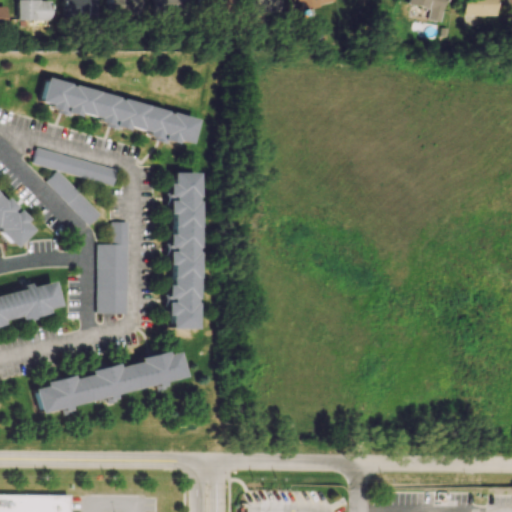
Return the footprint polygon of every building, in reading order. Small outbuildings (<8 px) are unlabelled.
[(47,20),(46,0),(13,0),(13,19),(47,20)] [(92,0),(58,0),(59,18),(93,17),(92,0)] [(106,0),(106,15),(138,16),(138,0),(106,0)] [(150,0),(151,9),(184,8),(183,0),(150,0)] [(245,0),(246,14),(276,13),(275,0),(245,0)] [(292,0),(295,10),(330,2),(329,0),(292,0)] [(405,0),(405,3),(427,9),(425,19),(437,22),(442,0),(405,0)] [(461,0),(462,15),(492,15),(492,0),(461,0)] [(46,78),(39,102),(182,143),(188,120),(46,78)] [(113,169),(33,148),(28,164),(109,185),(113,169)] [(42,181),(85,225),(97,214),(54,169),(42,181)] [(164,328),(189,328),(191,179),(166,179),(164,328)] [(0,235),(11,247),(29,229),(0,199),(0,235)] [(124,313),(125,222),(108,222),(107,244),(94,244),(93,313),(124,313)] [(0,294),(48,282),(54,307),(0,321),(0,294)] [(29,387),(172,350),(178,375),(36,412),(29,387)] [(0,511),(0,494),(64,495),(64,511),(0,511)]
